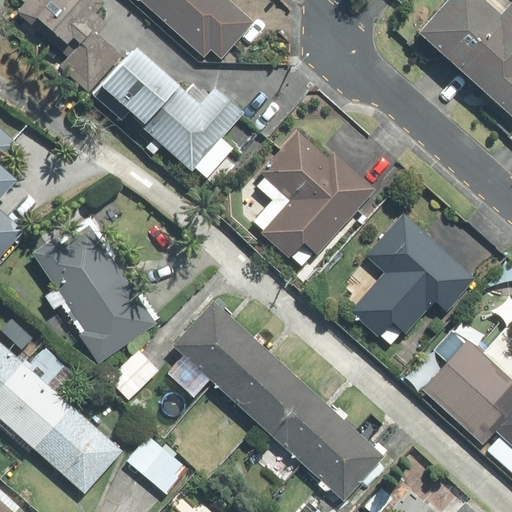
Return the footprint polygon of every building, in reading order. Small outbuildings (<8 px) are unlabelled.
[(113,18),(93,0),(18,0),(74,48),(65,57),(204,179),(232,147),(226,142),(250,114),(217,85),(209,94),(139,33),(126,48),(104,29),(113,18)] [(136,0),(214,70),(262,17),(243,0),(136,0)] [(511,0),(446,0),(421,27),(511,109),(511,0)] [(261,220),(304,260),(370,188),(296,119),(247,172),(278,201),(261,220)] [(0,251),(25,224),(2,203),(24,179),(3,160),(20,142),(0,123),(0,251)] [(477,279),(402,212),(370,247),(388,264),(350,305),(380,332),(391,320),(404,332),(433,300),(447,312),(477,279)] [(160,324),(94,217),(30,255),(96,363),(160,324)] [(387,456),(213,302),(171,349),(344,503),(387,456)] [(511,368),(472,333),(423,386),(486,443),(498,430),(511,442),(511,368)] [(0,339),(0,412),(89,493),(126,453),(0,339)] [(159,368),(140,348),(113,374),(133,394),(159,368)] [(191,468),(151,434),(130,458),(170,492),(191,468)] [(350,511),(330,493),(312,511),(350,511)] [(17,511),(0,497),(0,511),(17,511)] [(478,511),(465,500),(455,511),(478,511)] [(214,511),(204,502),(194,511),(214,511)]
